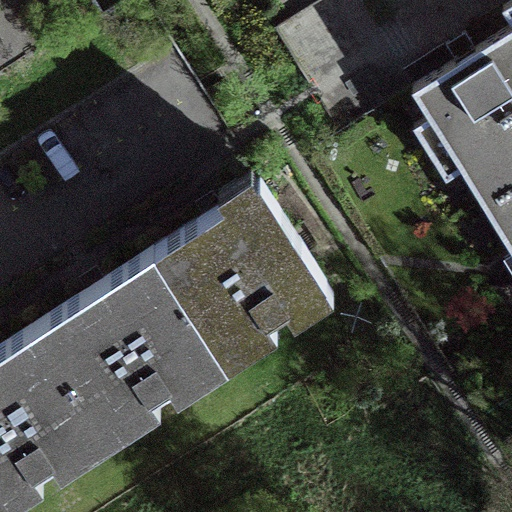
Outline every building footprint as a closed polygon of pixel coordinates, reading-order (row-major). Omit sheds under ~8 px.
[(0,0),(0,77),(119,0),(0,0)] [(511,4),(509,0),(501,5),(511,23),(414,83),(432,112),(415,122),(447,173),(462,164),(495,217),(511,206),(511,4)] [(154,244),(220,346),(327,276),(261,174),(188,222),(154,244)] [(511,206),(495,217),(511,244),(511,206)] [(35,318),(103,421),(220,346),(154,244),(153,242),(68,297),(35,318)] [(0,487),(103,421),(35,318),(0,340),(0,487)]
